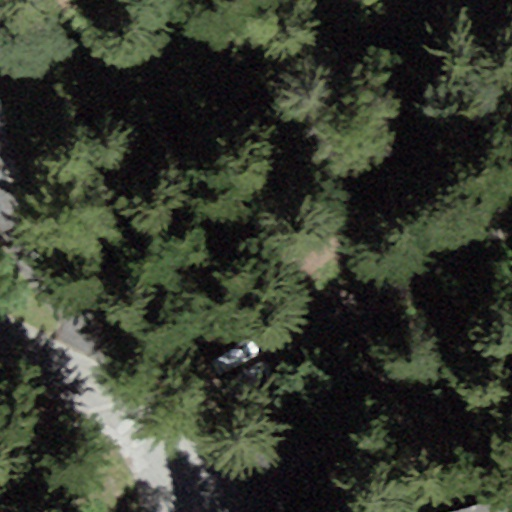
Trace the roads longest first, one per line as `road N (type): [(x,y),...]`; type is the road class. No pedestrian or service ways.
road 1 (track): [(133,437),(289,338),(511,218)]
road 2 (residential): [(170,511),(154,464),(87,384),(0,334)]
